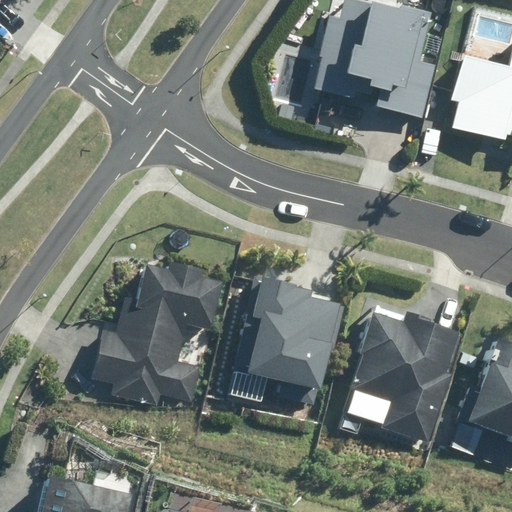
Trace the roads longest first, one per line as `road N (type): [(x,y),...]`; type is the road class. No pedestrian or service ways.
road 1 (residential): [(159,114),(235,165),(511,251)]
road 2 (residential): [(159,114),(61,234),(0,328)]
road 3 (residential): [(231,0),(159,114)]
